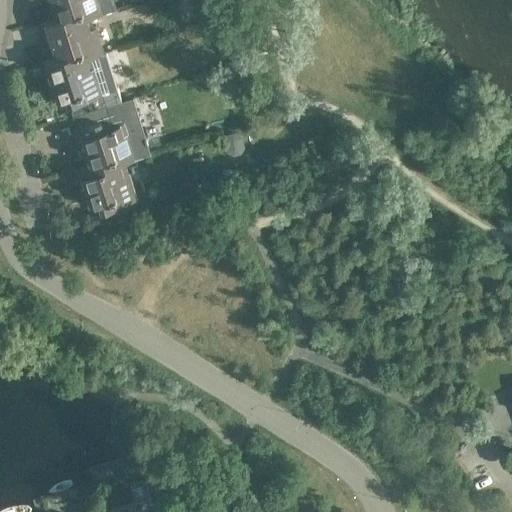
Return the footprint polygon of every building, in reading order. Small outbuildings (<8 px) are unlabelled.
[(70,23),(92,17),(114,10),(111,0),(47,0),(53,19),(42,22),(67,14),(70,23)] [(180,27),(164,32),(166,40),(201,29),(192,1),(174,7),(180,27)] [(70,23),(67,14),(42,22),(53,59),(67,55),(70,63),(103,53),(92,17),(70,23)] [(53,59),(42,63),(54,100),(67,96),(73,115),(106,105),(121,100),(106,52),(103,53),(70,63),(67,55),(53,59)] [(124,88),(127,98),(141,94),(139,86),(136,85),(124,88)] [(106,105),(73,115),(77,127),(75,127),(86,164),(100,160),(103,169),(121,163),(136,159),(127,132),(123,133),(120,122),(112,124),(106,105)] [(125,174),(121,163),(103,169),(100,160),(86,164),(75,168),(86,206),(100,201),(102,209),(136,199),(128,173),(125,174)]
